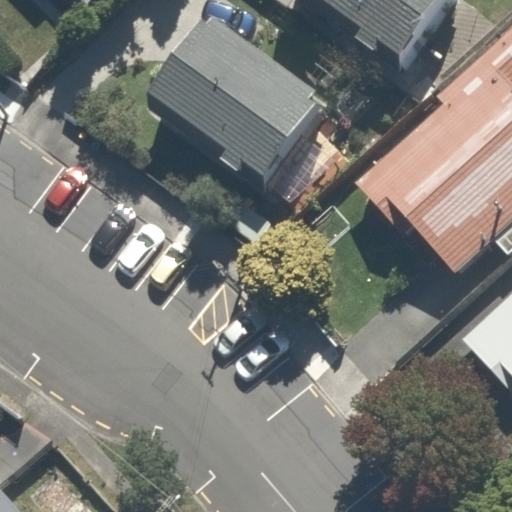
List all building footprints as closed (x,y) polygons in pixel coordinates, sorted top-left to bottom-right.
[(131,0),(55,0),(99,37),(131,0)] [(491,0),(308,0),(428,87),(491,0)] [(360,115),(236,21),(163,118),(287,211),(360,115)] [(458,114),(373,190),(468,297),(511,259),(511,43),(447,101),(458,114)] [(511,320),(469,358),(511,405),(511,320)] [(0,492),(9,485),(0,473),(0,492)] [(32,511),(9,485),(0,492),(0,511),(32,511)]
